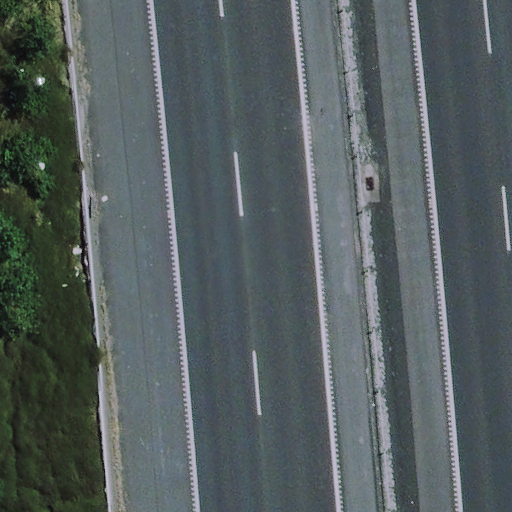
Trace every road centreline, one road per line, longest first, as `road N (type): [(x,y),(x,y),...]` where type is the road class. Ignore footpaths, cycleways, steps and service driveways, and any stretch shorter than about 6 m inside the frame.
road 1 (motorway): [(255,511),(204,0)]
road 2 (motorway): [(474,0),(511,397)]
